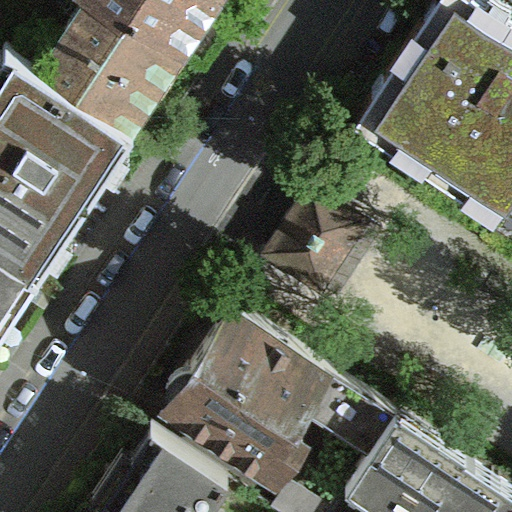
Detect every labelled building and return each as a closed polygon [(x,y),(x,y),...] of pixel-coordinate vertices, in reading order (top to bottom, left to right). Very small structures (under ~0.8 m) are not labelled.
[(79,0),(38,63),(130,124),(140,108),(180,49),(106,0),(79,0)] [(106,0),(180,49),(187,38),(211,0),(106,0)] [(511,185),(511,8),(498,0),(428,0),(354,111),(498,206),(511,185)] [(0,241),(36,265),(62,225),(130,124),(38,63),(5,41),(0,47),(0,241)] [(365,213),(310,176),(274,230),(265,244),(320,280),(365,213)] [(0,319),(36,265),(0,241),(0,319)] [(298,395),(370,443),(397,403),(233,294),(194,353),(191,357),(187,357),(183,358),(177,360),(173,364),(171,368),(169,372),(168,377),(168,383),(170,389),(166,395),(273,465),(302,421),(287,411),(298,395)] [(370,443),(347,477),(399,511),(511,511),(511,479),(397,403),(370,443)] [(195,511),(225,468),(150,419),(87,511),(84,511),(77,507),(73,511),(195,511)] [(274,502),(290,511),(324,511),(331,502),(297,480),(289,480),(274,502)]
